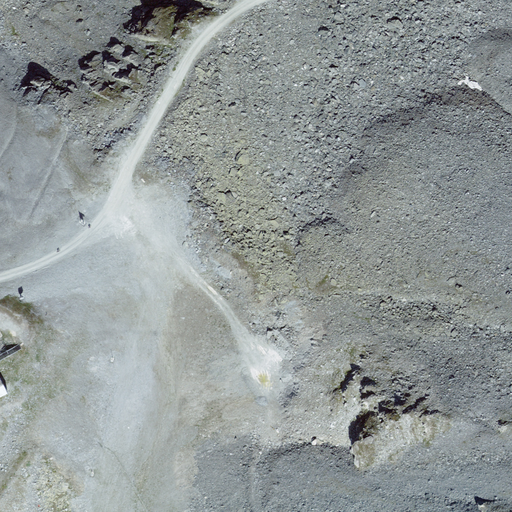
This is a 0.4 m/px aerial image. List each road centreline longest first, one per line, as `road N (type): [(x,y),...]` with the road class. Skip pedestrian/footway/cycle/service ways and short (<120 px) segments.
road 1 (track): [(255,0),(192,51),(112,207)]
road 2 (track): [(0,275),(69,249),(112,207)]
